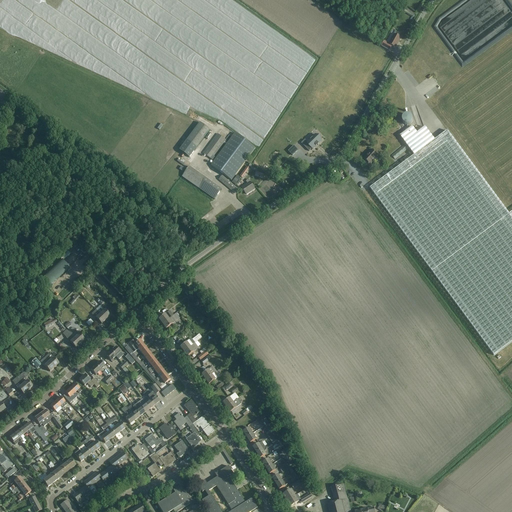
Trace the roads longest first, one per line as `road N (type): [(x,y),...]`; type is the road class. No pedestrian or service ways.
road 1 (unclassified): [(132,316),(183,267),(336,161),(433,0)]
road 2 (unknown): [(0,244),(34,233),(74,196),(105,193),(146,222),(152,243),(140,259),(161,287)]
road 3 (residential): [(0,436),(132,316)]
road 4 (residential): [(191,391),(50,499)]
